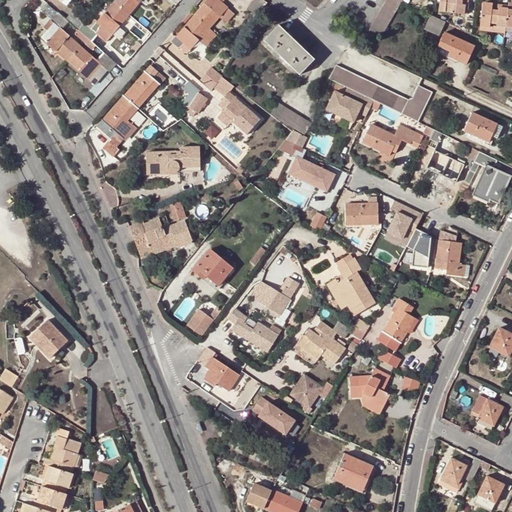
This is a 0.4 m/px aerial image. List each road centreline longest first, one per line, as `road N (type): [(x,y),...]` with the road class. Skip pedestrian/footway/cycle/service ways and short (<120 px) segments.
road 1 (secondary): [(0,106),(38,172),(181,511)]
road 2 (secondary): [(153,373),(28,107)]
road 3 (unclassified): [(153,373),(161,340),(79,153)]
road 4 (tertiary): [(425,422),(511,231)]
road 5 (unknown): [(157,384),(211,340),(264,375),(295,356)]
road 6 (unclassified): [(78,117),(91,115),(189,0)]
road 7 (secondary): [(209,511),(153,373)]
road 8 (unclassified): [(19,0),(11,19),(65,112),(78,117)]
